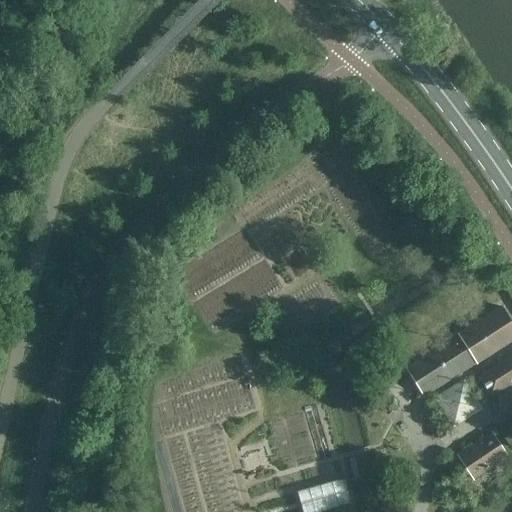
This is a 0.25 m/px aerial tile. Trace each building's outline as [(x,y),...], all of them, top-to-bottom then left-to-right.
[(477,363),(511,340),(511,324),(501,307),(459,334),(407,368),(425,396),(477,362),(477,363)] [(490,397),(511,383),(511,356),(478,378),(490,397)] [(461,384),(435,401),(454,429),(479,411),(461,384)] [(507,458),(491,433),(457,455),(473,480),(507,458)] [(327,511),(350,506),(343,480),(297,493),(301,511),(327,511)] [(462,511),(453,497),(443,504),(447,511),(462,511)]
